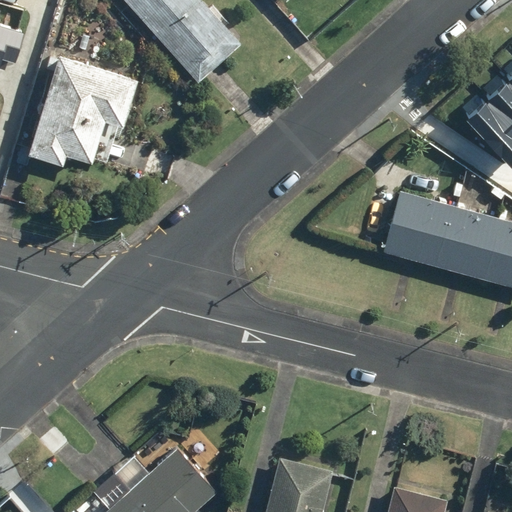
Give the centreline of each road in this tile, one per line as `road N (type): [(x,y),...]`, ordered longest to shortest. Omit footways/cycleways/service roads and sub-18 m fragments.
road 1 (residential): [(456,0),(125,297)]
road 2 (residential): [(511,395),(125,297)]
road 3 (residential): [(125,297),(0,410)]
road 4 (residential): [(125,297),(0,265)]
